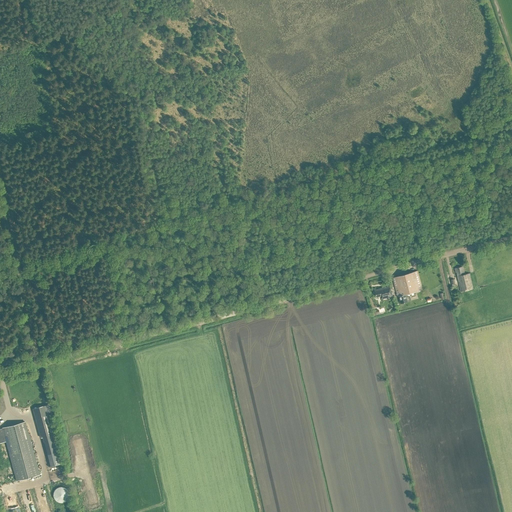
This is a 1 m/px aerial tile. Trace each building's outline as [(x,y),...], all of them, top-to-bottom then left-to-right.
[(460,292),(473,289),(469,273),(464,275),(462,267),(453,269),(455,273),(460,292)] [(422,290),(417,271),(391,278),(397,297),(399,304),(407,302),(405,295),(422,290)] [(389,286),(373,290),(375,298),(381,296),(382,299),(392,297),(389,286)] [(53,434),(45,405),(33,408),(41,437),(43,437),(53,434)] [(16,480),(39,474),(25,422),(2,428),(16,480)] [(50,466),(60,463),(53,434),(43,437),(50,466)] [(68,498),(68,492),(65,488),(60,487),(55,489),(52,493),(52,498),(55,502),(60,503),(65,502),(68,498)]
